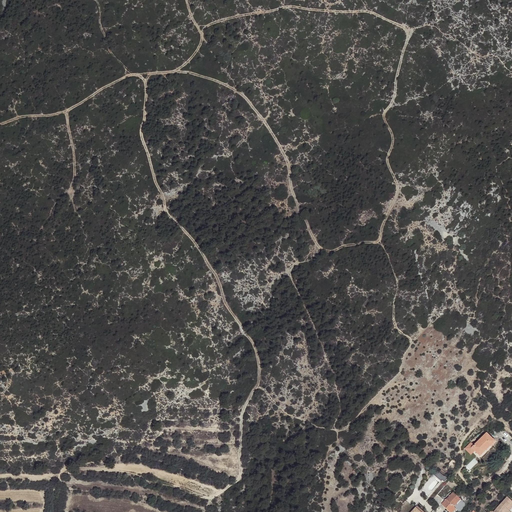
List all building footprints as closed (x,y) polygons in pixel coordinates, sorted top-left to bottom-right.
[(487,431),(472,446),(480,454),(495,439),(487,431)] [(474,451),(467,444),(465,447),(471,453),(474,451)] [(434,472),(441,478),(444,475),(437,469),(434,472)] [(460,486),(456,481),(451,477),(446,481),(453,487),(455,484),(459,487),(460,486)] [(438,491),(432,496),(438,501),(443,496),(438,491)] [(452,491),(445,498),(452,505),(459,498),(452,491)] [(511,507),(511,505),(511,499),(508,495),(493,510),(494,511),(509,511),(511,510),(510,508),(509,507),(510,506),(511,507)] [(452,505),(445,498),(440,503),(449,511),(454,508),(452,505)]
